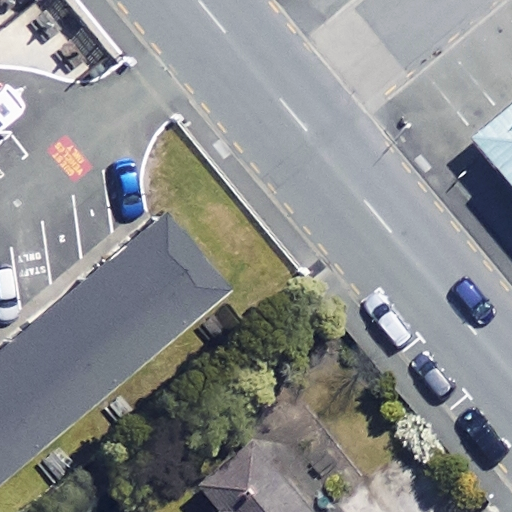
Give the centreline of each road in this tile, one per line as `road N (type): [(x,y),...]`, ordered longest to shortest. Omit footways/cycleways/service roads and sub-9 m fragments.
road 1 (tertiary): [(511,375),(295,115)]
road 2 (unclassified): [(295,115),(434,0)]
road 3 (tertiary): [(295,115),(197,0)]
